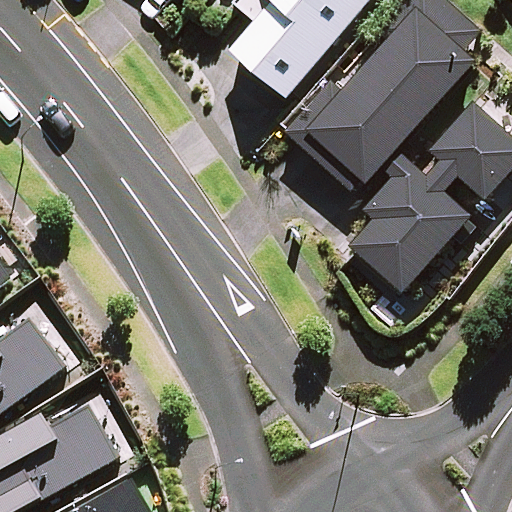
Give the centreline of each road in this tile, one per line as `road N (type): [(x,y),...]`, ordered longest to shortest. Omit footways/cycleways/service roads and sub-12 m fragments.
road 1 (tertiary): [(0,29),(174,248),(326,493)]
road 2 (residential): [(426,507),(511,410)]
